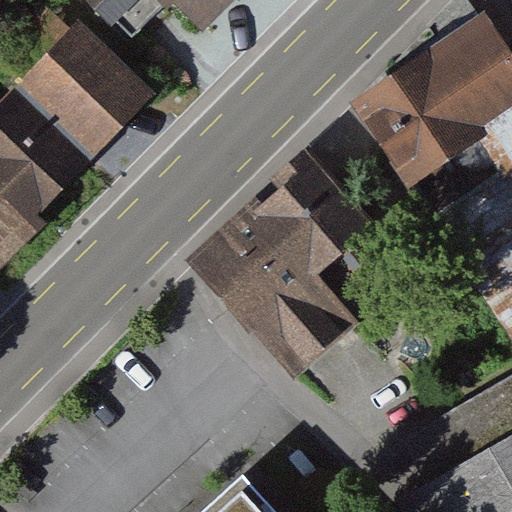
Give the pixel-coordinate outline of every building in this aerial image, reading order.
[(174,0),(203,29),(233,0),(174,0)] [(511,109),(511,77),(477,24),(360,101),(410,177),(431,163),(511,109)] [(152,98),(81,25),(22,81),(93,154),(152,98)] [(93,154),(22,81),(0,102),(0,261),(102,163),(93,154)] [(511,511),(511,109),(431,163),(511,321),(511,382),(413,438),(444,493),(409,511),(511,511)] [(254,335),(308,379),(357,319),(313,283),(374,230),(311,158),(191,263),(254,335)] [(213,511),(273,511),(247,482),(213,511)]
